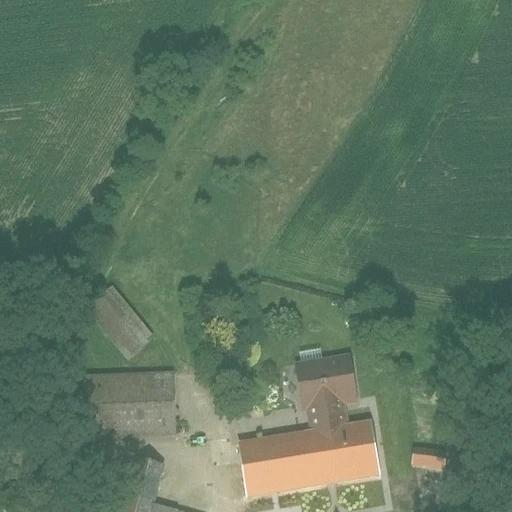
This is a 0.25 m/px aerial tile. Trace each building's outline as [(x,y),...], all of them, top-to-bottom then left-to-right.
[(123,283),(101,303),(138,345),(161,326),(123,283)] [(342,428),(339,404),(359,401),(353,359),(294,367),(300,408),(310,407),(313,432),(237,443),(244,501),(384,482),(377,423),(342,428)] [(89,373),(91,430),(178,428),(177,371),(89,373)] [(414,462),(410,500),(453,504),(457,466),(414,462)] [(128,482),(121,511),(151,511),(157,488),(128,482)] [(305,511),(337,511),(337,498),(305,500),(305,511)]
